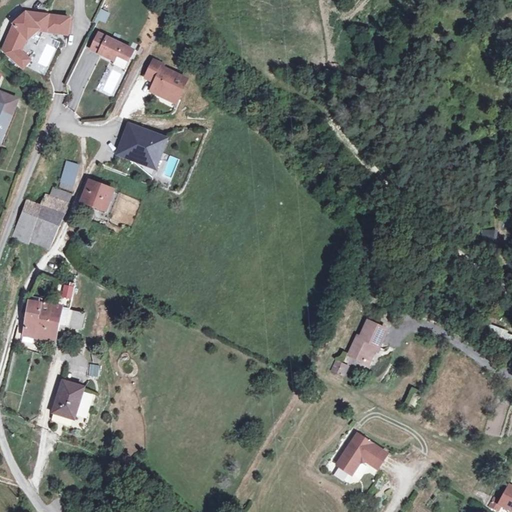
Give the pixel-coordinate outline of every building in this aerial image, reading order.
[(107,23),(109,11),(99,10),(97,21),(107,23)] [(69,22),(28,16),(15,26),(8,42),(10,43),(3,51),(24,69),(30,62),(21,48),(25,38),(30,39),(34,37),(36,34),(37,32),(37,29),(46,29),(46,34),(68,38),(69,22)] [(129,63),(134,52),(133,52),(130,50),(99,36),(92,52),(115,63),(118,57),(129,63)] [(164,69),(154,65),(146,81),(156,85),(151,95),(161,100),(163,96),(179,103),(188,83),(163,72),(164,69)] [(0,106),(0,144),(1,145),(19,100),(5,94),(0,106)] [(161,100),(177,107),(179,103),(163,96),(161,100)] [(139,146),(145,131),(131,126),(125,141),(139,146)] [(156,166),(167,140),(145,131),(139,146),(125,141),(120,155),(134,161),(135,158),(156,166)] [(60,187),(74,191),(81,166),(67,162),(60,187)] [(83,202),(108,212),(115,191),(91,181),(83,202)] [(54,187),(50,197),(70,204),(73,195),(54,187)] [(28,201),(23,213),(60,227),(70,204),(50,197),(46,196),(43,207),(28,201)] [(34,231),(30,241),(50,249),(55,240),(60,227),(23,213),(19,225),(34,231)] [(85,224),(83,223),(78,234),(85,238),(88,233),(87,233),(90,226),(85,224)] [(34,231),(19,225),(13,238),(29,245),(30,241),(34,231)] [(483,230),(484,238),(496,237),(495,229),(483,230)] [(57,282),(52,307),(64,309),(71,310),(76,284),(57,282)] [(27,319),(60,326),(64,309),(30,302),(27,319)] [(64,309),(60,326),(67,327),(71,310),(64,309)] [(71,310),(67,327),(81,330),(84,313),(71,310)] [(57,343),(60,326),(27,319),(25,337),(36,339),(57,343)] [(387,329),(369,320),(361,337),(358,335),(348,354),(368,362),(376,345),(379,346),(387,329)] [(34,345),(36,339),(25,337),(24,343),(34,345)] [(98,348),(92,349),(94,364),(101,362),(98,348)] [(330,371),(344,377),(349,366),(335,360),(330,371)] [(97,378),(99,365),(89,364),(87,376),(97,378)] [(84,388),(64,382),(54,413),(75,419),(84,388)] [(379,469),(389,454),(359,433),(338,464),(352,474),(362,461),(366,460),(379,469)] [(511,511),(511,487),(497,511),(511,511)]
